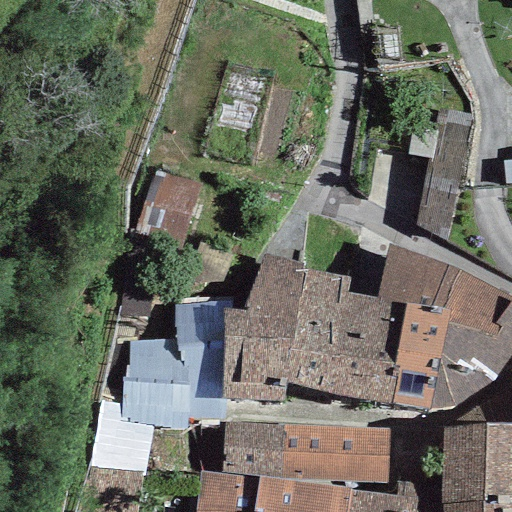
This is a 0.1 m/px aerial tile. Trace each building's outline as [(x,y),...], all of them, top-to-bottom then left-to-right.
[(460,245),(481,128),(447,121),(426,239),(460,245)] [(511,184),(511,160),(503,161),(505,185),(511,184)] [(200,187),(154,172),(134,235),(180,249),(200,187)] [(459,270),(387,244),(374,299),(405,305),(441,311),(459,270)] [(285,384),(301,269),(301,263),(263,255),(243,309),(223,309),(221,400),(284,401),(285,384)] [(350,278),(301,269),(285,384),(324,393),(346,293),(350,278)] [(511,353),(511,297),(459,270),(441,311),(449,312),(428,410),(453,407),(493,381),(511,353)] [(150,288),(123,286),(120,314),(148,317),(150,288)] [(374,299),(346,293),(324,393),(389,407),(390,404),(398,368),(392,365),(405,305),(374,299)] [(441,311),(405,305),(392,365),(398,368),(390,404),(428,410),(449,312),(441,311)] [(448,427),(443,427),(438,484),(439,505),(511,499),(511,423),(485,425),(476,406),(448,427)] [(388,428),(224,422),(220,475),(257,477),(278,479),(386,483),(388,428)] [(220,475),(199,472),(194,511),(253,511),(257,477),(220,475)] [(278,479),(257,477),(253,511),(346,511),(350,491),(278,479)] [(396,498),(350,491),(346,511),(439,511),(439,505),(438,484),(396,484),(396,498)] [(511,511),(511,499),(439,505),(439,511),(511,511)]
